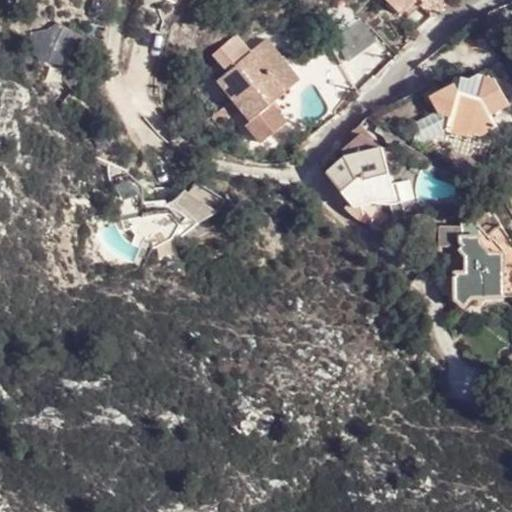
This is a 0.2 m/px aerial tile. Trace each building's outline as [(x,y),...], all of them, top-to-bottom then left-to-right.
[(154,0),(182,12),(185,0),(154,0)] [(390,0),(392,1),(388,5),(409,25),(428,7),(423,3),(425,0),(390,0)] [(31,55),(51,65),(43,81),(66,92),(93,36),(51,15),(31,55)] [(367,25),(342,34),(349,53),(374,44),(367,25)] [(302,79),(266,35),(248,50),(236,36),(216,53),(227,67),(212,80),(249,125),(282,96),(302,79)] [(318,60),(305,67),(323,106),(335,100),(318,60)] [(511,104),(511,64),(488,76),(482,74),(478,65),(453,77),(455,81),(449,84),(456,100),(466,106),(463,119),(485,126),(487,122),(497,125),(511,117),(511,110),(510,106),(511,104)] [(432,87),(436,81),(396,100),(398,102),(432,87)] [(451,114),(436,81),(432,87),(398,102),(418,128),(451,114)] [(282,96),(249,125),(263,140),(296,114),(282,96)] [(375,122),(394,136),(375,112),(353,129),(354,138),(375,122)] [(403,178),(394,136),(375,122),(354,138),(356,150),(348,152),(337,161),(364,199),(384,195),(392,186),(403,178)] [(156,219),(187,199),(160,175),(150,184),(145,182),(132,191),(124,193),(124,189),(102,187),(104,171),(91,154),(89,155),(89,150),(73,139),(71,150),(72,162),(79,184),(77,214),(84,214),(87,220),(94,227),(100,231),(103,231),(104,238),(125,230),(135,218),(156,219)] [(392,186),(384,195),(393,192),(405,189),(403,178),(392,186)] [(498,229),(486,215),(471,215),(471,220),(451,220),(450,239),(464,239),(475,252),(474,268),(463,268),(462,294),(470,301),(478,294),(484,300),(491,293),(511,293),(511,260),(511,240),(504,232),(502,234),(498,229)] [(450,239),(451,220),(436,219),(427,227),(427,237),(450,239)] [(511,260),(511,293),(511,292),(511,219),(498,229),(502,234),(504,232),(511,240),(511,260)] [(475,252),(464,239),(463,268),(474,268),(475,252)]
